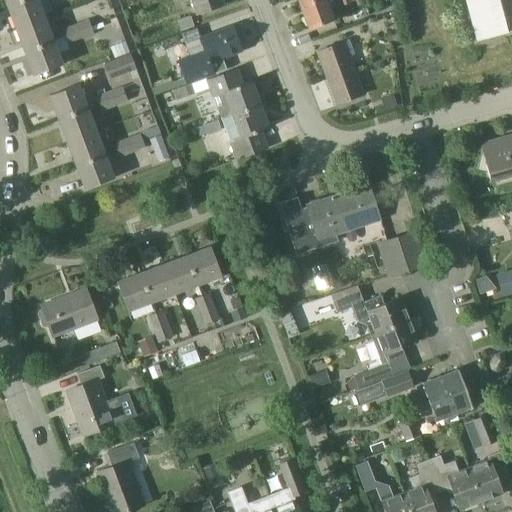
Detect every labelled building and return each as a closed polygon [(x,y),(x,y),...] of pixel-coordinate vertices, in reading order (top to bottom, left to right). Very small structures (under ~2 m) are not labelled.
[(16,28),(47,17),(40,0),(20,0),(8,5),(16,28)] [(222,0),(190,0),(196,14),(224,4),(222,0)] [(328,0),(314,0),(301,5),(309,28),(335,18),(331,7),(328,0)] [(466,0),(477,41),(508,33),(499,0),(466,0)] [(190,15),(177,20),(180,31),(194,27),(190,15)] [(384,16),(366,23),(372,38),(390,31),(384,16)] [(16,28),(25,51),(55,40),(47,17),(16,28)] [(80,38),(95,33),(89,18),(75,24),(80,38)] [(66,43),(80,38),(75,24),(60,29),(63,37),(66,43)] [(204,50),(177,59),(186,84),(206,77),(213,75),(213,74),(227,69),(223,57),(241,51),(233,26),(199,38),(204,50)] [(55,40),(25,51),(34,75),(64,64),(60,52),(68,49),(66,43),(63,37),(55,40)] [(326,80),(356,69),(345,40),(316,51),(326,80)] [(108,79),(136,69),(131,53),(102,63),(108,79)] [(238,68),(207,80),(221,118),(260,103),(252,80),(243,83),(238,68)] [(356,69),(326,80),(336,104),(365,93),(356,69)] [(192,82),(177,87),(181,97),(196,92),(192,82)] [(59,119),(89,108),(80,84),(50,95),(59,119)] [(108,91),(114,105),(128,100),(123,86),(108,91)] [(108,91),(96,96),(101,110),(114,105),(108,91)] [(269,127),(260,103),(221,118),(225,130),(235,126),(239,139),(231,142),(237,159),(268,148),(261,130),(269,127)] [(68,142),(98,131),(89,108),(59,119),(68,142)] [(76,164),(106,153),(98,131),(68,142),(76,164)] [(132,152),(146,147),(141,132),(127,137),(132,152)] [(117,157),(132,152),(127,137),(112,142),(117,157)] [(511,175),(511,137),(500,141),(499,138),(480,143),(491,182),(511,175)] [(106,153),(76,164),(85,189),(115,178),(106,153)] [(380,219),(369,184),(307,204),(307,206),(301,208),(297,196),(279,202),(296,255),(338,241),(336,234),(380,219)] [(386,277),(404,271),(427,263),(416,230),(376,244),(386,277)] [(188,255),(199,285),(222,277),(211,247),(188,255)] [(176,294),(199,285),(188,255),(165,264),(176,294)] [(153,302),(176,294),(165,264),(142,272),(153,302)] [(127,312),(153,302),(142,272),(116,282),(127,312)] [(52,336),(98,318),(87,289),(41,307),(42,310),(39,311),(37,314),(42,326),(45,328),(48,326),(52,336)] [(337,312),(364,302),(359,290),(333,300),(337,312)] [(199,311),(207,309),(214,307),(210,293),(195,298),(199,311)] [(383,294),(351,307),(357,320),(366,324),(370,334),(409,319),(400,297),(387,302),(383,294)] [(204,324),(211,322),(218,319),(214,307),(207,309),(199,311),(204,324)] [(152,329),(161,325),(167,323),(163,311),(147,316),(152,329)] [(352,376),(346,381),(350,391),(410,367),(402,347),(418,341),(409,319),(370,334),(379,356),(382,364),(352,376)] [(157,342),(165,339),(173,337),(167,323),(161,325),(152,329),(157,342)] [(87,364),(121,353),(117,341),(83,353),(87,364)] [(155,342),(140,347),(143,355),(157,349),(155,342)] [(505,354),(500,351),(494,353),(489,362),(490,367),(495,370),(502,370),(507,361),(505,354)] [(107,401),(100,379),(104,378),(99,366),(77,374),(82,385),(68,390),(85,435),(136,416),(127,393),(107,401)] [(313,390),(330,383),(324,369),(307,376),(313,390)] [(422,383),(427,397),(415,401),(421,417),(433,413),(436,420),(470,408),(473,407),(472,404),(471,405),(458,369),(422,383)] [(408,373),(382,381),(387,396),(412,387),(408,373)] [(484,445),(496,441),(486,414),(474,419),(484,445)] [(397,422),(404,440),(405,441),(420,436),(412,416),(397,422)] [(110,511),(122,511),(145,504),(129,461),(139,458),(134,443),(110,452),(115,468),(97,474),(110,511)] [(468,467),(481,501),(503,492),(497,475),(508,471),(500,450),(489,455),(490,459),(468,467)] [(440,455),(428,459),(438,486),(448,481),(459,509),(481,501),(468,467),(459,471),(454,460),(443,464),(440,455)] [(268,496),(274,511),(299,511),(294,496),(304,492),(291,458),(280,463),(289,488),(268,496)] [(414,488),(403,492),(410,511),(435,511),(427,490),(438,486),(428,459),(416,464),(420,473),(409,477),(414,488)] [(376,487),(377,486),(374,479),(367,460),(355,465),(365,491),(376,487)] [(210,488),(218,485),(211,467),(203,470),(210,488)] [(389,484),(374,479),(377,486),(376,487),(385,511),(410,511),(403,492),(394,496),(389,484)] [(274,511),(268,496),(247,504),(241,488),(228,493),(235,511),(274,511)] [(191,511),(216,511),(210,496),(189,504),(191,511)]
